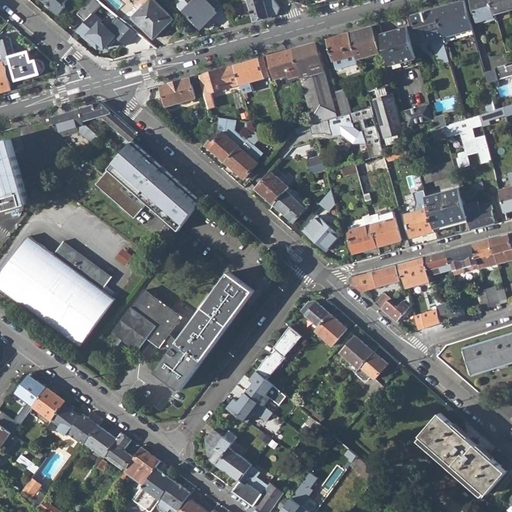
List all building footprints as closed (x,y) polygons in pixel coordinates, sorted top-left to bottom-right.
[(66,0),(42,0),(59,14),(66,6),(66,1),(66,0)] [(103,3),(99,0),(91,0),(79,13),(86,21),(93,12),(103,3)] [(150,0),(134,17),(155,37),(174,18),(156,0),(150,0)] [(184,11),(192,3),(188,0),(180,0),(179,2),(179,7),(184,11)] [(184,11),(200,26),(221,6),(214,0),(194,0),(192,3),(184,11)] [(249,0),(255,20),(279,14),(281,8),(275,0),(249,0)] [(465,0),(436,8),(445,37),(474,29),(465,0)] [(488,19),(489,22),(498,19),(497,14),(492,0),(472,0),(479,21),(488,19)] [(492,0),(497,14),(511,9),(507,0),(492,0)] [(436,8),(412,15),(415,26),(410,27),(414,41),(419,40),(420,41),(433,37),(440,64),(452,61),(446,42),(445,37),(436,8)] [(103,20),(93,12),(77,30),(96,47),(100,43),(105,47),(116,35),(127,45),(138,32),(119,16),(109,28),(102,22),(103,20)] [(380,52),(373,26),(351,32),(359,58),(380,52)] [(383,33),(392,65),(418,58),(414,41),(410,27),(410,26),(383,33)] [(475,34),(474,29),(445,37),(446,42),(475,34)] [(0,46),(5,62),(5,63),(12,61),(17,78),(41,71),(45,67),(45,63),(43,60),(40,58),(32,60),(28,49),(15,53),(9,31),(0,34),(0,46)] [(360,62),(359,58),(351,32),(328,39),(338,69),(360,62)] [(303,82),(315,123),(339,116),(317,42),(294,48),(301,75),(303,80),(307,79),(307,81),(303,82)] [(293,78),(301,75),(294,48),(270,55),(277,79),(292,75),(293,78)] [(241,84),(244,93),(256,90),(254,81),(270,76),(265,57),(236,65),(241,84)] [(0,63),(0,90),(12,87),(5,63),(5,62),(0,63)] [(511,63),(508,65),(507,63),(498,65),(497,68),(500,79),(511,75),(511,63)] [(212,92),(241,84),(236,65),(205,73),(200,75),(209,109),(217,107),(212,92)] [(500,79),(497,68),(486,71),(489,82),(500,79)] [(162,86),(168,105),(197,97),(191,77),(162,86)] [(337,90),(344,114),(353,112),(346,88),(337,90)] [(375,98),(386,137),(393,135),(405,132),(394,92),(375,98)] [(97,115),(110,111),(102,102),(81,108),(83,120),(97,115)] [(376,115),(373,106),(353,112),(344,114),(339,116),(315,123),(311,124),(314,133),(320,133),(326,132),(333,134),(343,131),(356,140),(368,139),(369,141),(373,156),(385,153),(387,153),(378,123),(368,126),(366,118),(376,115)] [(481,114),(483,121),(507,114),(505,107),(496,109),(481,114)] [(57,128),(65,135),(80,131),(79,126),(85,125),(83,120),(81,108),(53,116),(57,128)] [(115,116),(110,111),(97,115),(127,142),(123,147),(126,149),(134,140),(139,134),(116,115),(115,116)] [(446,124),(448,124),(445,113),(434,117),(437,127),(446,124)] [(218,132),(207,144),(227,162),(246,140),(235,130),(236,119),(223,117),(221,128),(218,132)] [(446,124),(448,132),(463,128),(461,120),(448,124),(446,124)] [(435,128),(438,140),(449,137),(448,132),(446,124),(437,127),(435,128)] [(246,140),(227,162),(245,178),(260,161),(258,160),(264,153),(254,145),(261,137),(259,135),(262,132),(257,128),(246,140)] [(355,142),(369,141),(368,139),(356,140),(343,131),(333,134),(334,136),(343,133),(355,142)] [(0,201),(3,211),(31,203),(13,138),(0,141),(0,201)] [(149,202),(181,230),(203,201),(134,140),(126,149),(105,173),(97,183),(136,217),(149,202)] [(385,153),(388,161),(412,154),(410,146),(387,153),(385,153)] [(356,161),(367,202),(373,201),(370,193),(373,187),(369,173),(390,167),(388,161),(385,153),(373,156),(356,161)] [(309,158),(313,173),(327,169),(333,167),(330,157),(324,159),(323,154),(309,158)] [(39,208),(61,226),(97,183),(105,173),(84,155),(39,208)] [(257,188),(274,203),(287,189),(290,186),(272,170),(257,188)] [(507,211),(511,209),(511,186),(501,189),(507,211)] [(431,206),(437,230),(471,221),(466,203),(462,187),(428,196),(431,206)] [(274,203),(295,221),(307,207),(287,189),(274,203)] [(321,203),(330,210),(336,203),(333,189),(321,203)] [(478,199),(466,203),(471,221),(473,228),(505,220),(501,206),(493,208),(492,204),(487,205),(487,203),(479,205),(478,199)] [(437,230),(431,206),(406,213),(413,237),(437,230)] [(373,224),(379,246),(403,239),(395,211),(383,214),(383,217),(372,220),(373,224)] [(305,230),(328,250),(341,235),(318,215),(305,230)] [(379,246),(373,224),(349,230),(355,253),(379,246)] [(492,238),(499,263),(511,259),(511,238),(511,233),(492,238)] [(0,275),(0,288),(79,348),(115,301),(111,297),(102,291),(105,286),(111,279),(63,242),(53,254),(29,237),(0,275)] [(480,266),(481,268),(499,263),(492,238),(474,243),(480,266)] [(473,268),(480,266),(474,243),(448,250),(452,263),(455,274),(465,271),(464,267),(468,266),(473,268)] [(125,248),(118,257),(127,264),(134,255),(125,248)] [(425,256),(430,275),(442,272),(440,266),(452,263),(448,250),(425,256)] [(425,256),(400,263),(404,278),(407,287),(431,280),(430,275),(425,256)] [(354,283),(363,291),(402,280),(398,264),(355,275),(354,283)] [(157,370),(182,388),(256,289),(231,271),(179,340),(170,333),(182,316),(146,289),(133,306),(138,310),(124,329),(137,339),(147,326),(153,331),(148,337),(160,346),(166,338),(176,345),(157,370)] [(102,291),(111,297),(114,293),(105,286),(102,291)] [(491,307),(487,290),(485,286),(477,288),(483,309),(491,307)] [(487,290),(491,307),(501,304),(497,287),(487,290)] [(376,303),(382,308),(390,298),(394,296),(397,293),(395,291),(389,295),(386,292),(376,303)] [(409,304),(412,303),(409,294),(406,295),(406,297),(402,298),(396,304),(395,303),(398,298),(394,296),(390,298),(382,308),(389,314),(398,322),(411,306),(409,304)] [(302,309),(321,326),(332,313),(317,299),(310,300),(302,309)] [(439,305),(443,322),(463,316),(460,306),(454,307),(452,301),(439,305)] [(110,318),(117,309),(112,305),(105,315),(110,318)] [(416,315),(420,328),(441,322),(438,309),(416,315)] [(317,330),(334,345),(349,328),(332,313),(321,326),(317,330)] [(279,349),(286,355),(298,341),(297,339),(302,334),(291,325),(276,346),(278,348),(279,349)] [(511,334),(468,348),(476,375),(511,363),(511,334)] [(351,365),(357,371),(375,351),(357,335),(342,351),(347,356),(345,357),(352,364),(351,365)] [(258,369),(268,378),(287,356),(286,355),(279,349),(272,357),(271,356),(269,358),(268,357),(258,369)] [(375,381),(390,364),(375,351),(357,371),(357,372),(365,380),(369,380),(371,378),(375,381)] [(252,383),(244,393),(263,407),(269,399),(278,406),(286,396),(255,374),(249,382),(252,383)] [(272,381),(283,390),(288,385),(277,376),(272,381)] [(34,408),(35,406),(49,387),(39,380),(36,383),(31,377),(19,393),(34,408)] [(35,406),(53,419),(67,401),(49,387),(35,406)] [(227,407),(248,422),(254,414),(265,422),(271,413),(263,407),(244,393),(238,402),(234,398),(227,407)] [(297,403),(316,419),(320,415),(320,414),(297,395),(293,399),(297,403)] [(72,433),(87,444),(100,425),(85,414),(84,416),(74,409),(76,407),(67,401),(53,419),(62,426),(60,429),(69,436),(72,433)] [(297,403),(289,415),(296,420),(299,416),(311,427),(316,419),(297,403)] [(416,444),(480,500),(486,493),(488,495),(508,472),(441,412),(420,435),(422,437),(416,444)] [(0,417),(0,423),(14,433),(19,427),(2,415),(0,417)] [(0,446),(2,448),(14,433),(0,423),(0,446)] [(83,449),(101,462),(108,453),(119,438),(100,425),(87,444),(83,449)] [(209,458),(217,464),(230,446),(233,442),(222,434),(214,428),(206,439),(209,458)] [(238,436),(227,428),(222,434),(233,442),(238,436)] [(108,453),(125,465),(133,455),(125,449),(132,439),(123,432),(119,438),(108,453)] [(217,464),(241,482),(245,476),(254,464),(230,446),(217,464)] [(131,462),(150,475),(157,466),(161,460),(142,447),(131,462)] [(351,462),(372,480),(378,472),(356,454),(351,462)] [(20,461),(38,474),(42,468),(24,455),(20,461)] [(176,479),(157,466),(150,475),(133,498),(152,511),(157,504),(175,480),(176,479)] [(235,490),(256,505),(264,493),(252,484),(254,482),(245,476),(241,482),(235,490)] [(175,480),(157,504),(160,506),(160,508),(165,511),(167,511),(170,507),(176,511),(177,511),(189,496),(192,492),(176,479),(175,480)] [(33,481),(23,493),(41,506),(51,494),(43,488),(42,489),(36,485),(37,484),(33,481)] [(256,505),(266,511),(271,511),(282,497),(275,492),(279,486),(273,481),(264,493),(256,505)] [(393,501),(402,507),(408,498),(400,491),(393,501)] [(305,500),(296,493),(290,501),(283,511),(282,511),(312,511),(302,504),(305,500)] [(210,511),(189,496),(177,511),(210,511)] [(279,507),(283,511),(290,501),(285,498),(279,507)]
